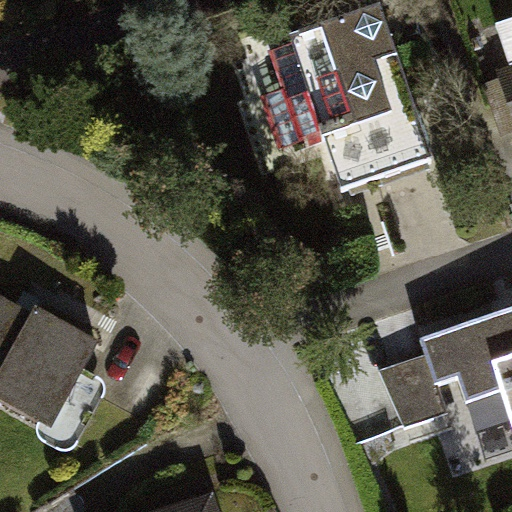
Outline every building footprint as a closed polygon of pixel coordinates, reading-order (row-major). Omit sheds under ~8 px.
[(380,3),(292,34),(296,43),(248,60),(284,160),(326,145),(343,194),(366,186),(437,161),(380,3)] [(511,66),(499,71),(511,111),(511,66)] [(0,303),(0,399),(54,430),(101,345),(33,308),(28,319),(0,303)] [(511,312),(426,342),(430,354),(380,371),(407,429),(448,413),(439,387),(461,380),(479,432),(511,420),(511,312)] [(160,511),(222,511),(216,494),(160,511)]
